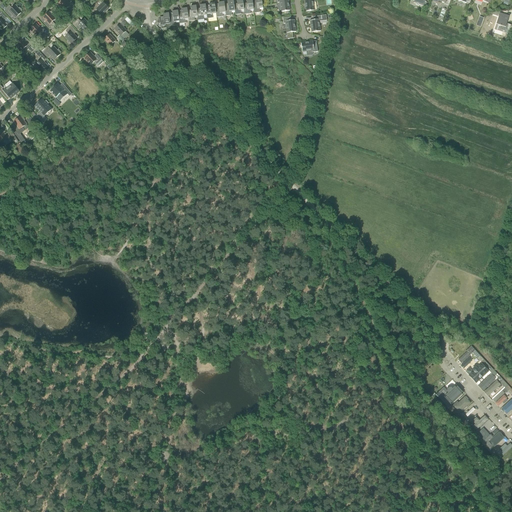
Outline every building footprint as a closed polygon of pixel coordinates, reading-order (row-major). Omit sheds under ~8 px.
[(70,12),(75,7),(70,1),(67,3),(63,0),(62,0),(57,5),(58,6),(57,7),(59,9),(61,8),(64,12),(67,9),(70,12)] [(238,6),(234,6),(235,13),(235,15),(241,14),(241,12),(243,12),(244,12),(243,6),(242,0),(238,0),(237,0),(237,4),(238,6)] [(247,5),(243,6),(244,12),(244,15),(251,14),(250,11),(252,11),(253,11),(252,2),(251,0),(246,0),(247,3),(247,5)] [(255,0),(256,2),(252,2),(253,11),(254,13),(260,13),(260,10),(263,10),(262,3),(261,0),(255,0)] [(279,3),(281,12),(290,11),(288,0),(277,0),(278,3),(279,3)] [(303,0),(306,12),(314,11),(313,1),(315,1),(314,0),(303,0)] [(228,6),(224,7),(225,14),(226,16),(232,15),(232,13),(234,13),(235,13),(234,6),(233,1),(227,2),(228,4),(228,6)] [(219,6),(215,7),(216,15),(216,18),(223,17),(222,14),(224,14),(225,14),(224,7),(224,2),(218,3),(218,4),(219,6)] [(102,15),(108,9),(108,8),(109,7),(106,5),(105,6),(103,3),(99,7),(96,4),(91,9),(96,14),(99,12),(102,15)] [(206,8),(207,16),(207,19),(213,18),(216,18),(216,15),(215,7),(214,3),(209,4),(209,5),(209,8),(206,8)] [(200,11),(197,12),(197,18),(198,20),(204,19),(204,17),(206,17),(207,16),(206,8),(205,5),(200,5),(200,9),(200,11)] [(4,11),(9,16),(12,14),(15,17),(15,18),(18,16),(21,13),(21,12),(22,11),(19,8),(18,9),(15,6),(12,9),(9,6),(4,11)] [(191,12),(187,13),(188,20),(188,21),(195,21),(194,18),(196,18),(197,18),(197,12),(196,6),(190,7),(191,10),(191,12)] [(178,11),(177,11),(179,24),(186,23),(185,21),(188,20),(187,13),(187,8),(181,9),(182,13),(178,13),(178,11)] [(168,13),(170,26),(176,26),(176,23),(179,23),(179,24),(177,11),(172,12),(172,15),(169,16),(168,13)] [(46,16),(43,18),(47,22),(44,24),(50,30),(55,25),(52,22),(55,19),(52,16),(53,15),(51,12),(50,13),(49,12),(46,16)] [(8,25),(7,24),(4,21),(7,19),(2,13),(0,14),(0,30),(0,31),(1,30),(2,30),(8,25)] [(170,26),(168,13),(163,14),(163,19),(162,19),(160,20),(159,19),(157,22),(163,27),(163,29),(167,28),(167,26),(170,25),(170,26)] [(498,18),(496,25),(498,25),(497,29),(503,31),(502,33),(508,34),(509,30),(511,25),(508,24),(508,25),(506,25),(506,24),(509,17),(500,13),(498,18)] [(313,20),(310,21),(311,33),(316,32),(320,31),(319,22),(321,22),(327,21),(326,15),(320,16),(317,16),(312,17),(313,20)] [(127,17),(125,20),(130,26),(133,23),(127,17)] [(291,17),(283,18),(284,24),(285,24),(288,39),(293,38),(292,33),(296,32),(294,20),(291,21),(291,17)] [(89,25),(91,24),(88,22),(87,23),(84,20),(81,23),(78,20),(73,25),(78,30),(80,28),(84,32),(90,26),(89,25)] [(120,24),(114,30),(118,33),(120,35),(121,36),(124,39),(128,35),(125,32),(126,31),(120,24)] [(36,25),(33,27),(30,30),(31,31),(30,32),(32,35),(33,34),(36,37),(40,34),(42,37),(47,32),(42,26),(40,29),(36,25)] [(70,27),(65,31),(68,34),(65,37),(68,41),(67,42),(69,44),(70,43),(71,44),(77,38),(73,34),(76,32),(70,27)] [(104,40),(107,43),(110,46),(116,41),(109,34),(104,40)] [(16,45),(15,46),(17,49),(18,48),(21,51),(25,48),(27,51),(28,50),(32,53),(36,49),(32,46),(27,40),(25,43),(22,40),(21,39),(18,41),(15,44),(16,45)] [(312,53),(318,52),(316,41),(301,43),(302,52),(307,51),(307,55),(312,55),(312,53)] [(50,56),(53,59),(54,60),(60,54),(59,54),(60,53),(58,50),(57,51),(54,48),(51,51),(48,48),(43,53),(48,58),(50,56)] [(90,53),(88,56),(84,59),(85,59),(84,61),(86,63),(87,62),(90,65),(94,62),(98,67),(103,62),(96,55),(94,57),(90,53)] [(47,66),(44,62),(46,60),(41,54),(36,59),(38,62),(35,65),(38,69),(37,70),(40,72),(41,71),(41,72),(45,69),(47,66)] [(12,84),(4,90),(11,99),(19,92),(12,84)] [(54,88),(49,91),(58,101),(66,94),(69,97),(72,95),(66,88),(64,90),(58,84),(57,84),(58,85),(53,89),(54,88)] [(36,115),(40,119),(51,109),(51,110),(52,110),(47,105),(48,104),(45,101),(44,102),(42,99),(43,101),(39,104),(38,103),(34,106),(39,113),(36,115)] [(14,122),(15,123),(17,127),(15,129),(19,135),(25,131),(22,127),(26,125),(23,121),(24,120),(22,117),(21,118),(21,117),(14,122)] [(0,143),(3,147),(12,140),(11,139),(7,133),(4,135),(2,131),(1,130),(0,131),(0,143)] [(471,346),(457,359),(461,364),(472,353),(489,371),(491,368),(483,359),(480,356),(471,346)] [(472,355),(469,357),(477,365),(480,363),(472,355)] [(488,371),(482,365),(469,377),(475,383),(488,371)] [(491,368),(489,371),(494,376),(497,374),(496,374),(491,368)] [(489,373),(478,384),(481,387),(493,377),(489,373)] [(507,386),(508,386),(502,380),(499,382),(505,388),(507,386)] [(464,393),(453,381),(446,387),(448,389),(446,391),(450,395),(445,400),(451,405),(464,393)] [(497,382),(484,393),(489,398),(501,386),(497,382)] [(511,395),(511,390),(508,386),(507,386),(505,388),(503,390),(505,393),(508,391),(511,395)] [(435,395),(442,402),(445,400),(438,392),(435,395)] [(510,400),(505,394),(496,403),(498,406),(501,403),(504,405),(510,400)] [(470,403),(464,397),(454,407),(459,413),(470,403)] [(445,400),(442,402),(448,409),(451,406),(445,400)] [(511,401),(500,410),(506,416),(511,410),(511,401)] [(451,406),(448,409),(456,417),(459,414),(451,406)] [(478,410),(475,407),(474,409),(472,406),(466,412),(468,414),(466,416),(469,419),(478,410)] [(459,414),(456,417),(464,426),(467,423),(459,414)] [(473,427),(476,430),(487,420),(484,417),(479,421),(476,419),(472,422),(475,425),(473,427)] [(467,423),(464,426),(472,434),(472,435),(475,432),(470,426),(472,425),(469,422),(467,423)] [(490,434),(496,428),(490,422),(483,427),(490,434)] [(481,443),(489,435),(483,428),(477,434),(475,432),(472,435),(481,443)] [(490,442),(494,447),(504,438),(499,433),(490,442)] [(482,444),(489,452),(492,449),(493,448),(494,447),(491,444),(489,446),(486,444),(489,442),(489,441),(492,438),(489,435),(481,443),(482,444)] [(511,446),(510,444),(507,447),(505,444),(500,449),(502,451),(500,453),(502,455),(511,446)] [(497,461),(500,458),(492,449),(489,452),(497,461)]
